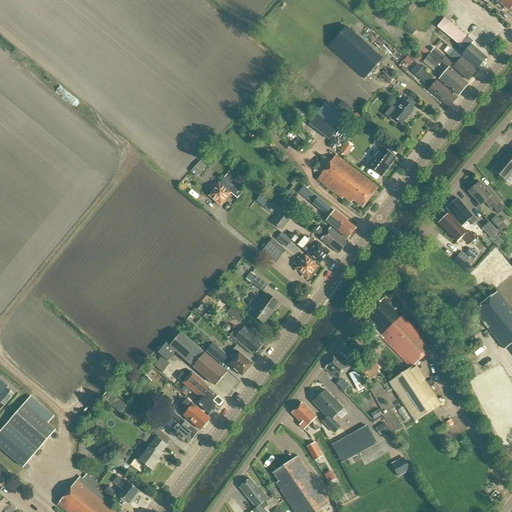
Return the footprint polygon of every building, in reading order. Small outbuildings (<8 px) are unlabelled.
[(411,0),(405,8),(411,13),(423,0),(411,0)] [(511,0),(492,0),(499,5),(500,3),(509,11),(511,7),(511,0)] [(462,55),(477,70),(487,59),(471,45),(474,41),(468,36),(468,37),(445,18),(437,28),(460,46),(466,51),(462,55)] [(403,29),(412,36),(416,31),(407,24),(403,29)] [(364,81),(382,61),(346,28),(327,49),(364,81)] [(428,58),(431,54),(420,45),(416,49),(428,58)] [(449,69),(453,64),(435,49),(431,54),(441,63),(449,69)] [(453,69),(468,81),(476,71),(455,53),(451,58),(457,64),(453,69)] [(437,68),(441,63),(431,54),(428,58),(426,60),(437,68)] [(457,99),(421,69),(415,77),(431,90),(430,91),(441,100),(441,101),(448,107),(450,108),(457,99)] [(439,80),(459,97),(468,85),(449,69),(439,80)] [(381,77),(390,85),(395,78),(386,71),(381,77)] [(391,118),(401,126),(414,109),(412,108),(415,104),(409,99),(406,103),(404,101),(397,111),(392,106),(384,115),(390,120),(391,118)] [(333,109),(325,119),(340,132),(348,122),(333,109)] [(300,129),(290,138),(298,147),(308,138),(300,129)] [(367,167),(382,177),(395,159),(386,152),(389,148),(377,139),(373,144),(380,150),(367,167)] [(339,153),(345,158),(353,148),(346,144),(339,153)] [(511,175),(511,174),(511,148),(492,171),(510,186),(511,183),(511,175)] [(353,201),(363,209),(378,189),(336,154),(317,179),(342,199),(343,197),(351,204),(353,201)] [(195,176),(205,166),(201,162),(191,172),(195,176)] [(209,197),(221,207),(231,194),(237,200),(245,191),(229,178),(226,181),(224,179),(219,185),(219,184),(209,197)] [(504,210),(499,204),(500,203),(488,188),(486,190),(480,183),(469,193),(480,206),(485,202),(492,210),(492,209),(498,216),(504,210)] [(318,198),(312,204),(326,215),(331,209),(318,198)] [(472,226),(476,222),(458,199),(446,209),(461,227),(469,221),(472,226)] [(271,210),(258,200),(252,207),(265,217),(271,210)] [(276,218),(272,224),(281,231),(291,219),(282,211),(281,212),(279,210),(274,216),(276,218)] [(325,221),(348,240),(357,228),(334,210),(325,221)] [(470,245),(476,240),(468,232),(466,234),(447,215),(444,218),(442,217),(439,220),(439,223),(438,223),(457,243),(462,237),(470,245)] [(490,222),(500,233),(506,228),(495,217),(490,222)] [(481,229),(491,240),(498,234),(488,223),(481,229)] [(338,255),(348,243),(330,229),(326,234),(319,228),(315,233),(322,239),(321,241),(338,255)] [(307,255),(320,265),(330,253),(317,243),(312,238),(302,250),(307,255)] [(266,246),(280,258),(286,251),(272,239),(266,246)] [(471,250),(467,254),(470,257),(474,261),(478,256),(471,250)] [(461,252),(457,257),(466,263),(470,266),(474,261),(470,257),(469,258),(461,252)] [(308,280),(318,267),(305,257),(302,261),(298,258),(293,264),(297,267),(295,269),(308,280)] [(462,268),(466,263),(457,257),(454,262),(462,268)] [(251,284),(256,277),(250,273),(245,280),(251,284)] [(251,283),(263,292),(268,285),(256,277),(251,283)] [(473,312),(504,351),(511,344),(511,311),(497,293),(473,312)] [(251,316),(264,325),(279,304),(267,295),(251,316)] [(411,368),(389,383),(405,407),(397,412),(407,428),(415,423),(421,431),(438,420),(432,412),(441,406),(414,366),(432,350),(420,336),(396,309),(394,312),(383,300),(366,316),(375,326),(373,327),(384,339),(383,339),(411,368)] [(229,312),(240,322),(244,318),(234,308),(229,312)] [(230,337),(251,355),(254,352),(256,354),(266,343),(258,336),(256,338),(244,327),(238,334),(235,331),(230,337)] [(176,352),(216,387),(227,373),(181,334),(169,347),(166,344),(158,354),(162,357),(154,367),(163,374),(170,365),(168,363),(171,359),(171,358),(176,352)] [(236,371),(242,377),(252,365),(246,359),(235,349),(228,357),(213,344),(206,352),(221,365),(226,360),(230,364),(228,366),(235,372),(236,371)] [(325,370),(339,382),(335,386),(344,393),(348,388),(344,384),(340,380),(350,368),(338,357),(336,360),(334,358),(325,370)] [(367,380),(370,378),(380,371),(373,361),(360,371),(367,380)] [(349,375),(354,385),(362,382),(356,371),(349,375)] [(219,397),(218,398),(208,390),(210,388),(192,373),(183,384),(200,399),(196,403),(210,415),(218,407),(219,408),(225,402),(219,397)] [(0,403),(4,406),(14,395),(6,389),(0,396),(0,403)] [(334,434),(341,428),(333,420),(343,409),(325,391),(313,403),(327,418),(323,422),(334,434)] [(120,400),(110,392),(103,399),(114,408),(120,400)] [(31,397),(0,432),(0,448),(23,468),(55,431),(47,425),(54,417),(31,397)] [(183,417),(200,431),(210,419),(187,400),(181,407),(187,412),(183,417)] [(322,428),(316,419),(302,404),(292,414),(301,424),(299,426),(304,431),(312,423),(313,426),(316,432),(322,428)] [(179,438),(187,445),(197,433),(169,410),(165,415),(175,423),(172,427),(175,429),(171,434),(178,440),(179,438)] [(383,416),(379,410),(371,415),(374,420),(383,416)] [(142,416),(155,427),(159,422),(146,411),(142,416)] [(388,430),(384,424),(378,428),(383,435),(388,430)] [(162,434),(153,426),(149,430),(158,438),(162,434)] [(367,427),(332,446),(342,464),(377,444),(367,427)] [(140,474),(145,467),(151,471),(163,455),(162,454),(167,446),(156,438),(151,446),(150,446),(138,462),(135,460),(130,467),(140,474)] [(315,461),(322,457),(315,443),(307,448),(315,461)] [(294,511),(318,511),(330,505),(297,457),(273,474),(278,482),(276,483),(281,491),(280,491),(294,511)] [(397,478),(409,471),(402,459),(390,466),(397,478)] [(113,511),(109,508),(112,504),(94,490),(98,485),(86,476),(82,480),(80,478),(57,506),(64,511),(113,511)] [(118,496),(129,504),(139,491),(123,479),(117,488),(122,491),(118,496)] [(256,509),(252,511),(265,511),(264,510),(267,507),(264,503),(268,499),(258,488),(257,489),(250,480),(240,488),(256,509)] [(104,493),(112,499),(116,495),(107,488),(104,493)]
